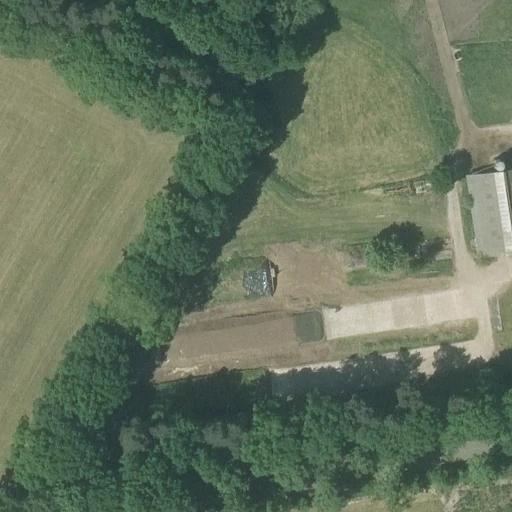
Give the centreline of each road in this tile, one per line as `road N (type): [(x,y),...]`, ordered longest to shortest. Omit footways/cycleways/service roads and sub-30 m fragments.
road 1 (unclassified): [(94,511),(511,443)]
road 2 (track): [(426,0),(460,136),(457,233),(475,278),(511,270)]
